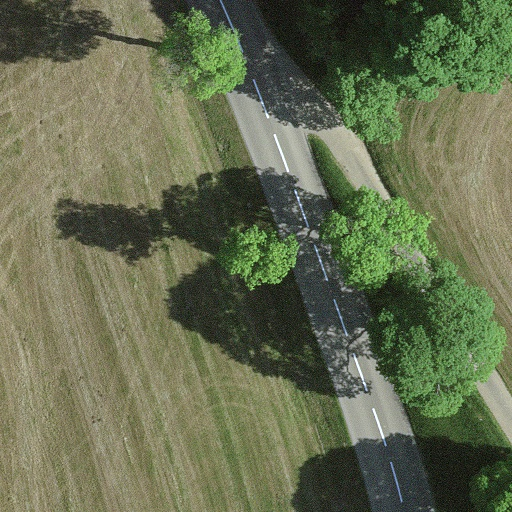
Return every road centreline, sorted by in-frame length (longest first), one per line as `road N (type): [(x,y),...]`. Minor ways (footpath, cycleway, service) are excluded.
road 1 (secondary): [(403,511),(286,160),(234,39)]
road 2 (residential): [(234,39),(307,91),(386,190),(511,407)]
